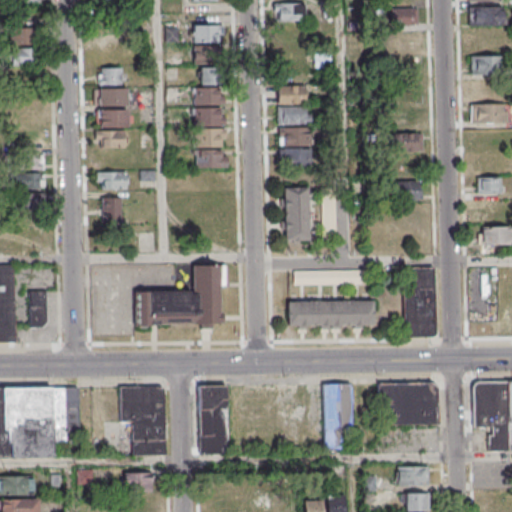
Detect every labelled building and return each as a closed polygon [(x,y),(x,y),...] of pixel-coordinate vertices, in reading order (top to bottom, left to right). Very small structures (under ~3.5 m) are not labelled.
[(303,3),(273,3),(273,22),(303,22),(303,3)] [(390,7),(390,24),(416,24),(416,7),(390,7)] [(468,25),(502,25),(502,7),(468,7),(468,25)] [(222,24),(192,24),(192,43),(222,43),(222,24)] [(10,27),(10,44),(35,44),(35,27),(10,27)] [(388,34),(388,50),(417,50),(417,34),(388,34)] [(117,45),(95,45),(95,62),(117,62),(117,45)] [(192,45),(192,63),(223,63),(223,45),(192,45)] [(9,66),(34,66),(34,48),(9,48),(9,66)] [(501,74),(501,55),(470,55),(470,74),(501,74)] [(415,58),(388,58),(388,77),(415,77),(415,58)] [(121,84),(121,68),(97,68),(97,84),(121,84)] [(470,79),(470,95),(492,95),(492,79),(470,79)] [(276,103),(305,103),(305,85),(276,85),(276,103)] [(93,105),(126,105),(126,88),(93,88),(93,105)] [(197,89),(197,106),(227,106),(227,96),(221,96),(221,89),(197,89)] [(506,123),(506,103),(470,103),(470,123),(506,123)] [(309,125),(309,105),(276,105),(276,125),(309,125)] [(128,127),(128,110),(97,110),(97,127),(128,127)] [(197,111),(198,127),(227,127),(227,118),(221,118),(221,110),(197,111)] [(310,127),(278,127),(278,146),(310,146),(310,127)] [(127,145),(127,130),(94,130),(94,145),(127,145)] [(421,133),(394,133),(394,152),(421,152),(421,133)] [(309,166),(309,148),(278,148),(278,166),(309,166)] [(199,152),(199,168),(229,168),(229,159),(223,159),(223,151),(199,152)] [(17,170),(42,170),(42,156),(17,156),(17,170)] [(100,189),(127,189),(127,171),(100,171),(100,189)] [(9,175),(9,186),(42,186),(42,175),(9,175)] [(476,177),(476,193),(499,193),(499,177),(476,177)] [(395,180),(395,199),(418,199),(418,180),(395,180)] [(308,186),(283,186),(283,240),(308,240),(308,186)] [(44,196),(16,196),(16,213),(44,213),(44,196)] [(321,196),(321,238),(335,238),(335,196),(321,196)] [(120,222),(120,198),(101,197),(101,222),(120,222)] [(505,219),(505,202),(481,202),(481,219),(505,219)] [(509,226),(479,226),(479,244),(509,244),(509,226)] [(137,289),(138,325),(222,324),(221,264),(191,265),(192,288),(137,289)] [(0,266),(15,266),(17,343),(0,343),(0,266)] [(434,336),(434,268),(404,268),(404,336),(434,336)] [(46,290),(28,290),(28,315),(17,315),(17,326),(46,326),(46,290)] [(372,328),(372,300),(286,300),(286,328),(372,328)] [(341,435),(350,435),(350,382),(322,382),(322,449),(341,449),(341,435)] [(437,424),(437,383),(377,383),(377,424),(437,424)] [(198,385),(198,454),(226,454),(226,385),(198,385)] [(78,386),(0,387),(0,458),(53,457),(52,446),(66,445),(66,437),(79,437),(78,386)] [(119,386),(120,419),(131,419),(131,455),(164,455),(164,386),(119,386)] [(396,484),(426,484),(426,465),(396,465),(396,484)] [(151,473),(122,473),(122,490),(151,490),(151,473)] [(31,476),(0,475),(0,492),(31,492),(31,476)] [(344,511),(344,493),(325,493),(325,511),(344,511)] [(403,511),(425,511),(425,493),(404,493),(403,511)] [(0,511),(37,511),(37,499),(0,498),(0,511)] [(320,511),(321,499),(302,499),(301,511),(320,511)]
